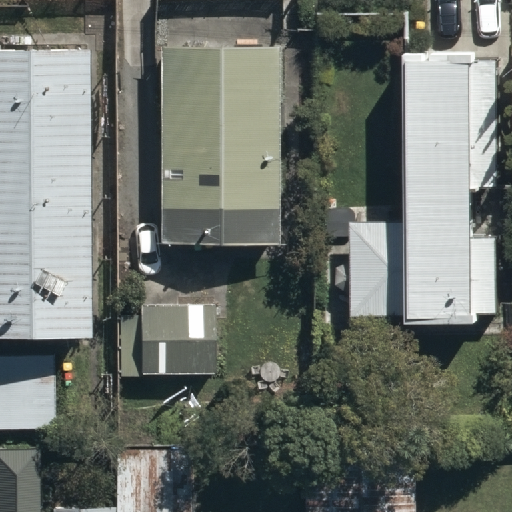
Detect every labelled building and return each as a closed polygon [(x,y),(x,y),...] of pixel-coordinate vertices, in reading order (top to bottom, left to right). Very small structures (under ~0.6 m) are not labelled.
[(0,39),(0,326),(86,326),(83,38),(0,39)] [(160,40),(158,238),(276,239),(278,41),(160,40)] [(403,216),(349,216),(349,313),(477,313),(476,306),(498,306),(497,230),(473,230),(473,184),(498,184),(498,55),(471,55),(471,45),(403,45),(403,216)] [(120,370),(215,369),(214,299),(119,300),(120,370)] [(53,352),(0,353),(0,425),(54,425),(53,352)] [(0,511),(37,511),(37,446),(0,446),(0,511)] [(191,511),(192,448),(117,448),(116,511),(191,511)] [(304,511),(414,511),(413,454),(303,456),(304,511)] [(112,511),(112,502),(52,503),(51,511),(112,511)]
